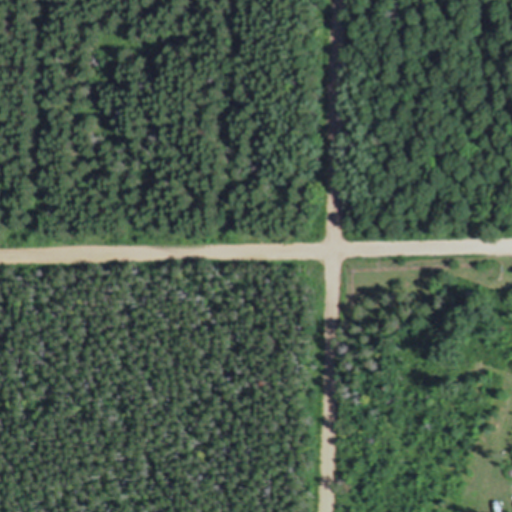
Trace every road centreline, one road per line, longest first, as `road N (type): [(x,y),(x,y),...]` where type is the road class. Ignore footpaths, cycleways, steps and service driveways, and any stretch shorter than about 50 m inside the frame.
road 1 (residential): [(326,511),(339,0)]
road 2 (track): [(502,244),(511,261),(498,511)]
